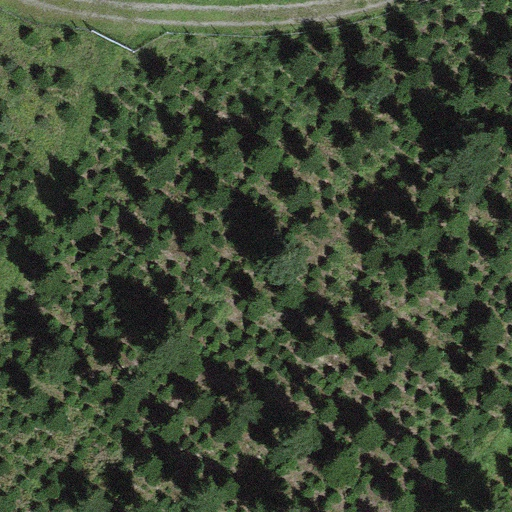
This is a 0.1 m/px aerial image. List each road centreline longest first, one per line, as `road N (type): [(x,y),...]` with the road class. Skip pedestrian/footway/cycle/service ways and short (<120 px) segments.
road 1 (track): [(368,0),(254,17),(83,11),(50,0)]
road 2 (track): [(127,13),(0,304)]
